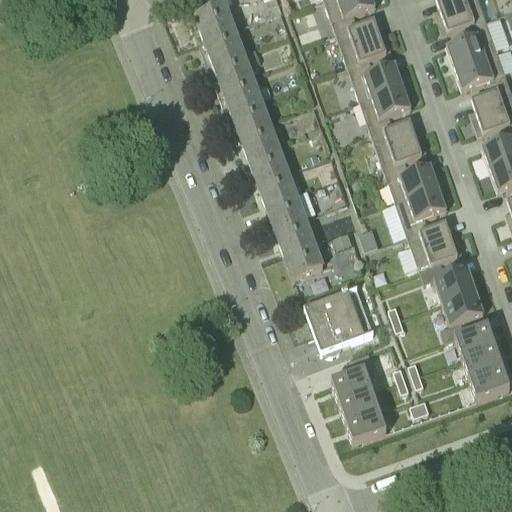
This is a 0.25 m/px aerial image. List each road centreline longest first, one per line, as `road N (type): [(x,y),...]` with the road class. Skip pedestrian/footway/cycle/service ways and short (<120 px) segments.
road 1 (residential): [(336,511),(122,4)]
road 2 (residential): [(511,328),(400,0)]
road 3 (residential): [(341,511),(511,446)]
